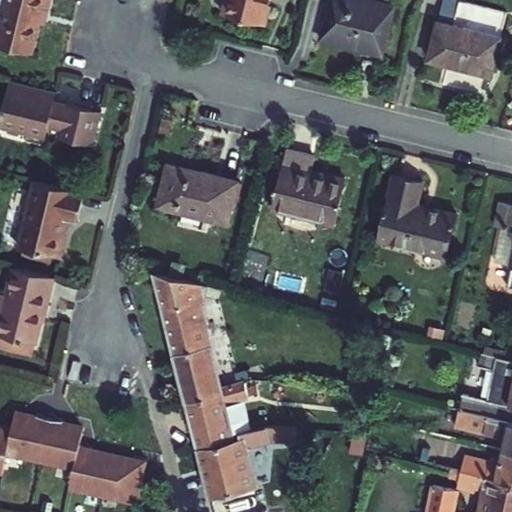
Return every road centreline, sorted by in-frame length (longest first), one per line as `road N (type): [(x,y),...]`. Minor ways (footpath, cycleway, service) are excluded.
road 1 (residential): [(156,69),(104,288),(113,328),(138,363),(181,511)]
road 2 (residential): [(511,156),(156,69)]
